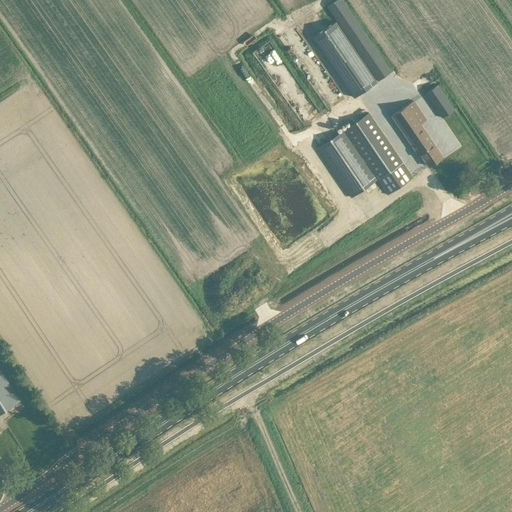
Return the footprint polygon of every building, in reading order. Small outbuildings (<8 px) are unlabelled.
[(335,0),(327,6),(378,80),(392,70),(343,0),(335,0)] [(243,15),(216,32),(230,55),(257,38),(243,15)] [(313,36),(354,97),(377,81),(337,20),(313,36)] [(290,43),(299,67),(308,63),(307,58),(310,57),(302,38),(290,43)] [(258,49),(264,57),(275,50),(269,41),(258,49)] [(425,93),(442,117),(455,108),(438,84),(425,93)] [(420,153),(429,166),(443,156),(420,124),(426,119),(413,100),(392,115),(418,154),(420,153)] [(318,147),(352,197),(377,179),(388,194),(413,177),(369,112),(318,147)] [(137,114),(96,143),(212,308),(253,279),(137,114)] [(0,412),(20,400),(0,367),(0,412)]
